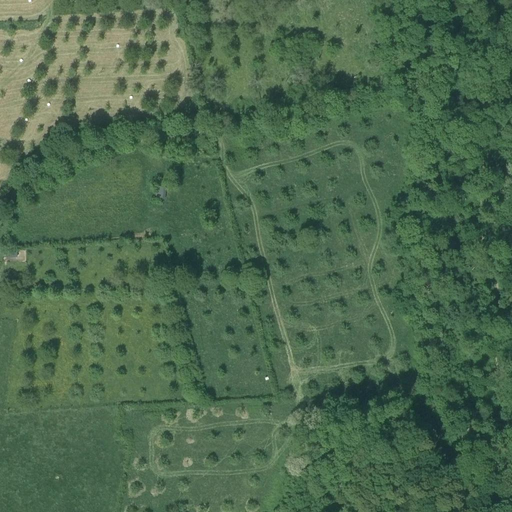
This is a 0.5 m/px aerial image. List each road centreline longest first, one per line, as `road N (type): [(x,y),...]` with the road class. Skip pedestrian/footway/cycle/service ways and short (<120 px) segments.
road 1 (track): [(212,125),(275,124),(396,94)]
road 2 (track): [(0,206),(51,166),(154,132)]
